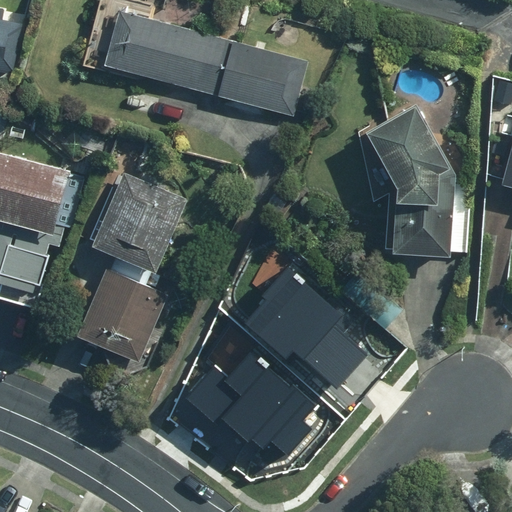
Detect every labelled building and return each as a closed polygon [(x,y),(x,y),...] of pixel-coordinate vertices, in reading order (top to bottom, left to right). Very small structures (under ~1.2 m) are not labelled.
[(143,0),(107,0),(91,63),(293,118),(309,59),(153,17),(157,4),(143,0)] [(0,19),(0,76),(20,80),(29,24),(0,19)] [(511,80),(496,78),(493,104),(511,106),(511,80)] [(450,251),(467,252),(471,183),(454,182),(455,165),(419,103),(365,137),(396,188),(393,255),(450,257),(450,251)] [(511,150),(503,187),(511,189),(511,150)] [(77,174),(0,152),(0,286),(42,298),(77,174)] [(188,201),(125,172),(91,246),(154,275),(188,201)] [(294,267),(249,319),(300,363),(304,359),(337,387),(369,350),(344,328),(352,318),(294,267)] [(134,366),(164,294),(102,269),(73,341),(134,366)] [(217,363),(190,394),(220,420),(226,414),(252,436),(253,435),(268,448),(274,441),(291,455),(319,423),(311,416),(323,403),(255,343),(228,373),(217,363)]
